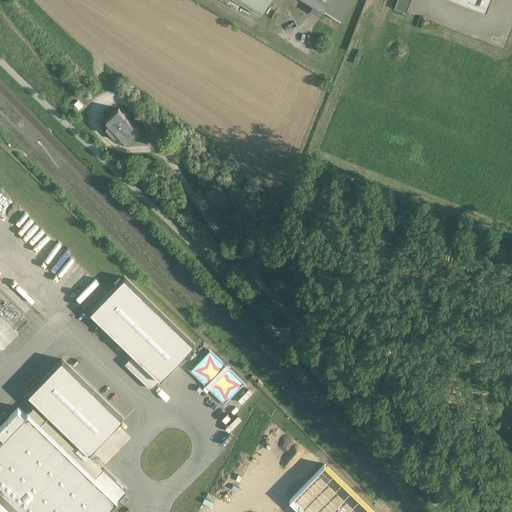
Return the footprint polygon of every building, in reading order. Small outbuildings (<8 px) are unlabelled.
[(237,0),(261,15),(270,0),(237,0)] [(329,0),(305,0),(323,11),(329,0)] [(353,0),(329,0),(323,11),(340,21),(353,0)] [(397,0),(394,8),(406,13),(410,0),(397,0)] [(457,0),(486,11),(490,0),(457,0)] [(83,105),(78,100),(74,103),(79,109),(83,105)] [(140,131),(118,108),(106,120),(128,143),(140,131)] [(125,277),(90,312),(134,354),(125,363),(151,389),(194,344),(125,277)] [(0,315),(0,346),(3,349),(19,333),(0,315)] [(30,394),(90,452),(123,418),(63,360),(30,394)] [(106,511),(127,492),(39,405),(0,443),(0,473),(8,481),(0,488),(0,511),(23,511),(31,504),(39,511),(106,511)] [(370,511),(323,466),(290,499),(302,511),(370,511)]
